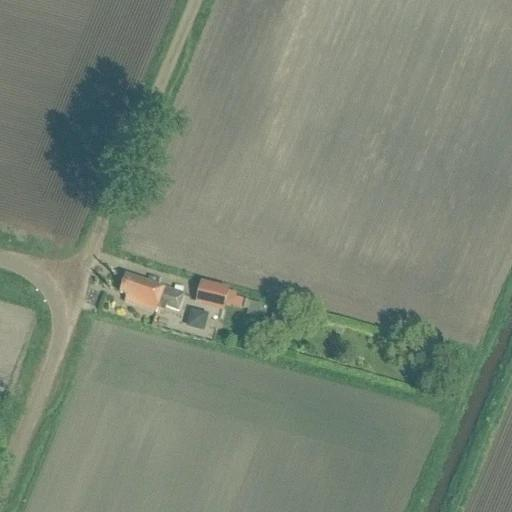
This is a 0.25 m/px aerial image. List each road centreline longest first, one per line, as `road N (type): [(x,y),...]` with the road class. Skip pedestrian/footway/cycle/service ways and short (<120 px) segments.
road 1 (track): [(78,287),(192,0)]
road 2 (unclassified): [(0,489),(78,287),(0,266)]
